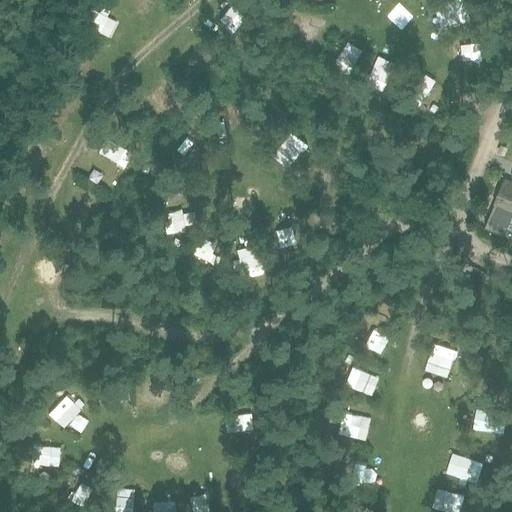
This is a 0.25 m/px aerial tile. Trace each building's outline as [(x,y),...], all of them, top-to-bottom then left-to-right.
[(30,169),(19,179),(35,198),(46,189),(30,169)] [(484,227),(511,239),(511,181),(505,178),(484,227)] [(458,324),(449,342),(469,352),(478,334),(458,324)] [(387,374),(393,355),(372,348),(365,368),(387,374)] [(83,410),(101,388),(83,373),(65,394),(83,410)] [(369,393),(358,392),(357,417),(388,418),(389,395),(385,395),(386,382),(370,382),(369,393)] [(362,443),(361,463),(378,463),(379,444),(362,443)]
